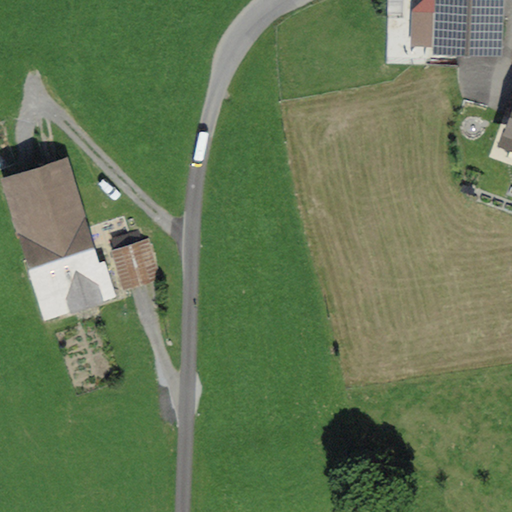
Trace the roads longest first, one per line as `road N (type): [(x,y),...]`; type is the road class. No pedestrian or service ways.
road 1 (unclassified): [(277,0),(240,38),(214,94),(191,198),(183,511)]
road 2 (track): [(190,246),(44,111),(45,148)]
